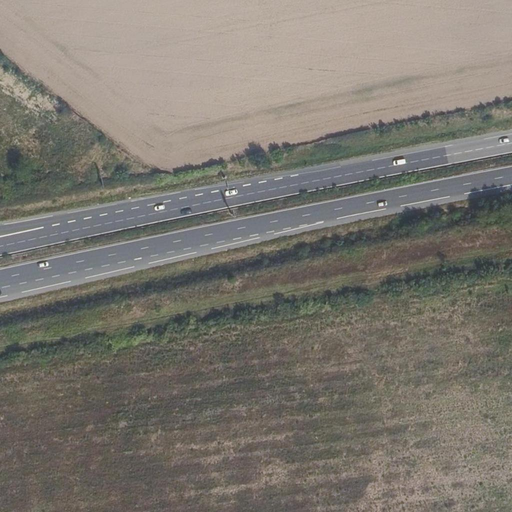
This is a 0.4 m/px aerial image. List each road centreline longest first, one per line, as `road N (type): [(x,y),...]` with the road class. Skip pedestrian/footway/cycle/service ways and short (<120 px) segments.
road 1 (trunk): [(0,283),(511,176)]
road 2 (unknown): [(0,331),(511,260)]
road 3 (trunk): [(511,143),(49,232)]
